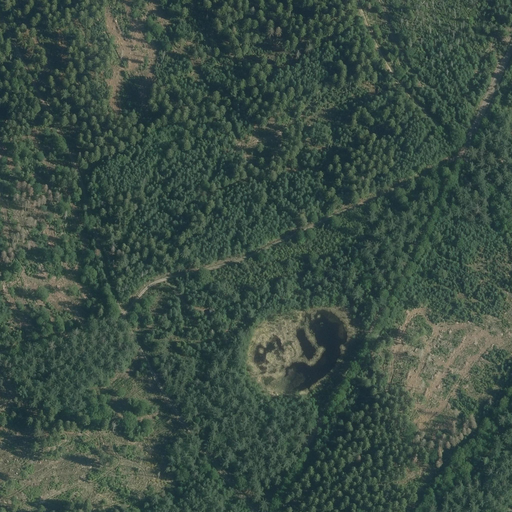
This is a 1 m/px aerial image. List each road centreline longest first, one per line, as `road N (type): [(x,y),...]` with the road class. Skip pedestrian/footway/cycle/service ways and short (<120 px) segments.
road 1 (track): [(266,511),(459,157)]
road 2 (track): [(459,157),(245,257),(161,279),(122,315)]
road 3 (track): [(122,315),(167,395),(254,511)]
road 4 (track): [(355,0),(392,75),(463,150)]
